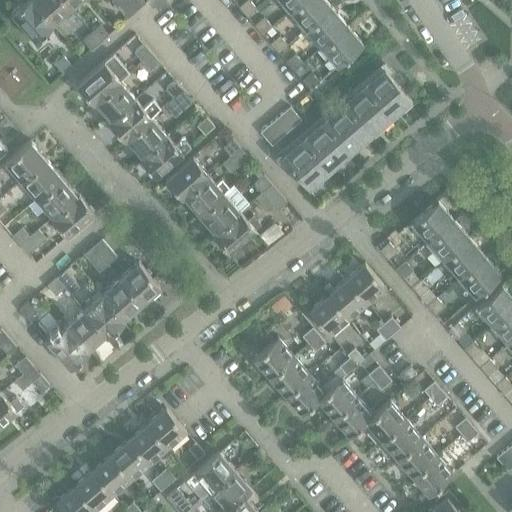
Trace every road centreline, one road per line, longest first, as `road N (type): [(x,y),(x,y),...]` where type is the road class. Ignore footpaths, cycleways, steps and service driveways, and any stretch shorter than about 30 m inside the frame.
road 1 (residential): [(511,419),(342,215)]
road 2 (residential): [(363,511),(324,465),(287,470),(217,386)]
road 3 (residential): [(325,228),(179,341)]
road 4 (residential): [(489,105),(342,215)]
road 5 (residential): [(202,0),(281,93),(240,130)]
road 6 (residential): [(240,130),(148,23)]
road 7 (residential): [(88,411),(0,312)]
road 8 (residential): [(325,228),(240,130)]
road 9 (residential): [(420,0),(489,105)]
